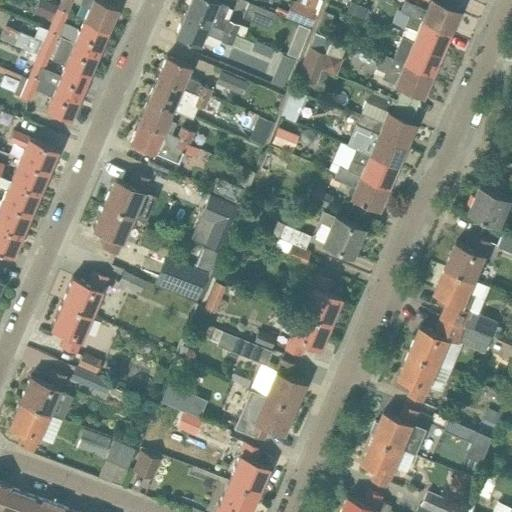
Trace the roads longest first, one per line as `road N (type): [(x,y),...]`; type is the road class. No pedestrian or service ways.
road 1 (residential): [(287,511),(511,6)]
road 2 (residential): [(0,358),(154,0)]
road 3 (residential): [(145,511),(0,455)]
